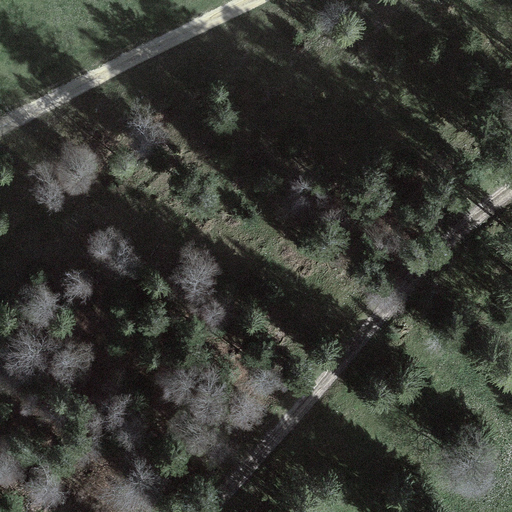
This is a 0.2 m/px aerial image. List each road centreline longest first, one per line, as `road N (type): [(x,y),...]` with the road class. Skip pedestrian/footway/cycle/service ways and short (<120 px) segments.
road 1 (track): [(511,173),(409,261),(196,511)]
road 2 (track): [(258,0),(0,129)]
